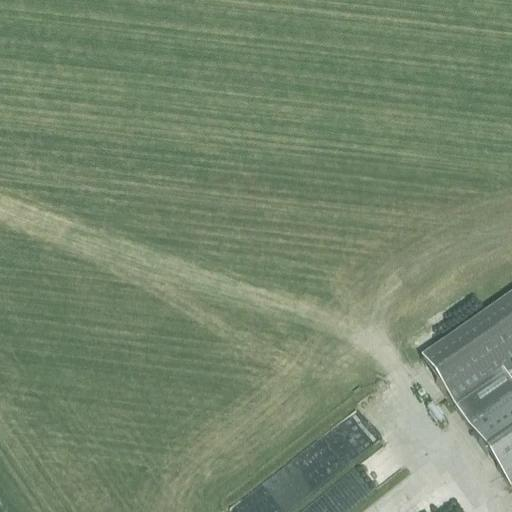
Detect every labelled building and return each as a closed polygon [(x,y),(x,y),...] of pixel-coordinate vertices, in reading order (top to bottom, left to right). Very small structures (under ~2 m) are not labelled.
[(457,414),(511,374),(511,296),(420,361),(457,414)] [(506,379),(457,414),(462,420),(474,437),(511,489),(511,488),(511,386),(511,387),(511,385),(506,379)] [(397,508),(416,485),(403,474),(384,497),(397,508)] [(227,505),(231,511),(264,511),(276,504),(259,482),(227,505)] [(323,511),(322,509),(325,507),(314,494),(291,511),(323,511)] [(358,511),(383,511),(380,503),(358,511)]
